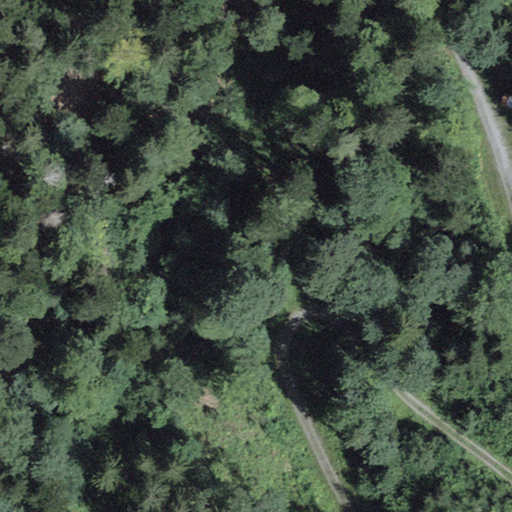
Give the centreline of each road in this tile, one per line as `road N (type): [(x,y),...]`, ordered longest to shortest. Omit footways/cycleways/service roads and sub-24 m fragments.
road 1 (track): [(511,472),(419,408),(331,308),(293,316),(283,349),(345,511)]
road 2 (track): [(435,0),(511,174)]
